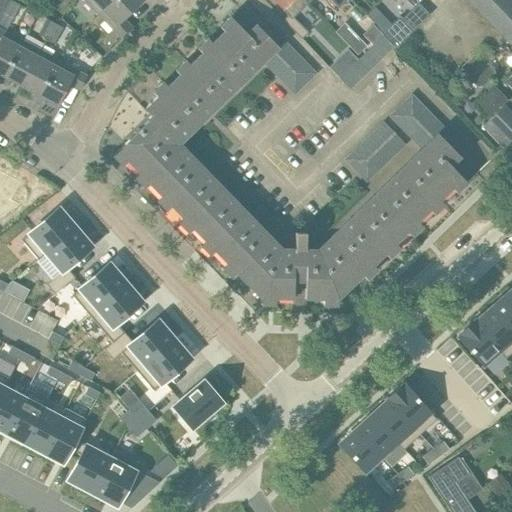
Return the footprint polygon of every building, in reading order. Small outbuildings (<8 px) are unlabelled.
[(83,0),(98,15),(113,0),(83,0)] [(113,0),(98,15),(121,39),(132,28),(124,19),(143,0),(113,0)] [(273,0),(288,15),(283,20),(301,39),(308,32),(293,17),(308,3),(304,0),(273,0)] [(304,0),(308,3),(311,0),(330,0),(338,8),(347,0),(304,0)] [(511,0),(466,0),(511,47),(511,0)] [(375,7),(366,15),(372,21),(381,13),(375,7)] [(239,8),(229,17),(235,23),(245,13),(239,8)] [(245,13),(235,23),(240,28),(250,19),(245,13)] [(414,30),(400,16),(383,33),(397,47),(414,30)] [(152,117),(113,156),(123,166),(128,161),(139,173),(135,178),(145,188),(149,183),(161,196),(156,200),(166,210),(171,206),(183,218),(178,223),(188,233),(193,228),(205,240),(200,245),(210,255),(215,251),(226,263),(222,267),(231,277),(236,273),(260,298),(260,304),(274,305),(275,298),(292,298),(291,305),(306,305),(306,298),(323,299),(323,305),(337,305),(337,299),(362,275),(367,279),(377,270),(372,265),(384,253),(389,258),(399,248),(395,243),(407,231),(411,236),(421,226),(417,221),(429,210),(434,214),(444,204),(439,200),(452,188),(456,193),(466,183),(460,177),(455,172),(449,166),(459,157),(437,134),(437,133),(432,138),(421,149),(317,250),(304,249),(304,243),(305,233),(295,232),(294,249),(281,249),(273,241),(179,144),(263,62),(274,52),(278,48),(277,47),(255,24),(246,34),(240,28),(235,23),(229,17),(220,27),(224,31),(212,43),(207,38),(197,48),(202,53),(190,65),(185,60),(175,70),(179,75),(167,87),(163,82),(152,92),(157,97),(144,109),(152,117)] [(38,34),(46,39),(54,24),(47,19),(38,34)] [(250,19),(240,28),(246,34),(255,24),(250,19)] [(344,22),(335,31),(358,55),(367,46),(344,22)] [(55,24),(54,24),(46,39),(54,43),(63,28),(55,23),(55,24)] [(0,81),(22,41),(0,28),(0,81)] [(383,35),(378,40),(389,51),(393,47),(394,46),(383,35)] [(378,40),(373,45),(384,56),(389,51),(378,40)] [(22,41),(0,81),(0,82),(7,86),(10,80),(21,86),(40,51),(22,41)] [(278,48),(274,52),(279,57),(290,47),(284,41),(277,47),(278,48)] [(373,45),(368,49),(379,61),(384,56),(373,45)] [(290,47),(279,57),(284,62),(295,52),(290,47)] [(480,71),(493,58),(482,47),(460,69),(471,80),(480,71)] [(347,49),(328,67),(339,78),(343,73),(348,68),(353,64),(357,60),(347,49)] [(368,49),(363,54),(374,65),(379,61),(368,49)] [(36,102),(58,60),(40,51),(21,86),(32,92),(28,98),(36,102)] [(274,52),(263,62),(268,67),(279,57),(274,52)] [(295,52),(284,62),(289,68),(300,57),(295,52)] [(359,58),(358,59),(369,70),(370,69),(374,65),(363,54),(359,58)] [(279,57),(268,67),(273,73),(284,62),(279,57)] [(300,57),(289,68),(294,73),(300,68),(305,63),(300,57)] [(357,60),(353,64),(364,75),(369,70),(358,59),(357,60)] [(87,76),(58,60),(36,102),(43,105),(46,100),(57,106),(69,84),(80,90),(87,76)] [(284,62),(273,73),(278,78),(289,68),(284,62)] [(305,63),(300,68),(310,79),(315,73),(305,63)] [(353,64),(348,68),(359,80),(364,75),(353,64)] [(289,68),(278,78),(284,84),(289,78),(294,73),(289,68)] [(300,68),(294,73),(305,84),(310,79),(300,68)] [(348,68),(343,73),(355,85),(359,80),(348,68)] [(502,148),(511,137),(511,104),(508,100),(480,71),(471,80),(478,87),(481,86),(485,93),(475,103),(489,118),(480,126),(502,148)] [(294,73),(289,78),(299,89),(305,84),(294,73)] [(343,73),(339,78),(350,89),(355,85),(343,73)] [(289,78),(284,84),(294,94),(299,89),(289,78)] [(411,95),(400,105),(405,111),(417,100),(411,95)] [(417,100),(405,111),(411,116),(422,105),(417,100)] [(400,105),(389,116),(394,121),(405,111),(400,105)] [(422,105),(411,116),(416,122),(427,111),(422,105)] [(405,111),(394,121),(400,127),(411,116),(405,111)] [(427,111),(416,122),(421,127),(433,116),(427,111)] [(411,116),(400,127),(405,132),(416,122),(411,116)] [(433,116),(421,127),(427,133),(438,122),(433,116)] [(383,122),(372,133),(377,138),(388,127),(383,122)] [(416,122),(405,132),(410,138),(421,127),(416,122)] [(438,122),(427,133),(432,138),(437,133),(437,134),(444,128),(438,122)] [(388,127),(377,138),(383,144),(394,133),(388,127)] [(421,127),(410,138),(416,143),(427,133),(421,127)] [(372,133),(366,138),(377,149),(383,144),(377,138),(372,133)] [(394,133),(383,144),(388,150),(399,139),(394,133)] [(427,133),(416,143),(421,149),(432,138),(427,133)] [(366,138),(361,143),(372,155),(377,149),(366,138)] [(399,139),(388,150),(393,155),(405,144),(399,139)] [(361,143),(355,149),(366,160),(372,155),(361,143)] [(383,144),(377,149),(388,160),(393,155),(388,150),(383,144)] [(355,149),(350,154),(361,165),(366,160),(355,149)] [(377,149),(372,155),(383,166),(388,160),(377,149)] [(350,154),(344,159),(355,170),(361,165),(350,154)] [(372,155),(366,160),(377,171),(383,166),(372,155)] [(459,157),(449,166),(455,172),(465,162),(459,157)] [(366,160),(361,165),(372,176),(377,171),(366,160)] [(465,162),(455,172),(460,177),(470,168),(465,162)] [(361,165),(355,170),(366,182),(372,176),(361,165)] [(470,168),(460,177),(466,183),(476,173),(470,168)] [(0,223),(24,206),(15,201),(25,184),(10,176),(10,177),(3,173),(4,172),(0,169),(0,223)] [(58,208),(21,240),(25,245),(37,259),(75,227),(58,208)] [(38,260),(36,262),(51,280),(46,285),(54,294),(74,277),(66,268),(91,246),(75,227),(37,259),(38,260)] [(109,263),(71,295),(88,314),(125,282),(109,263)] [(125,282),(88,314),(112,342),(124,332),(116,324),(142,302),(125,282)] [(511,300),(506,294),(490,308),(511,332),(511,300)] [(474,320),(473,321),(506,358),(511,352),(511,332),(490,308),(475,321),(474,320)] [(112,343),(104,350),(112,359),(120,352),(136,371),(174,339),(157,320),(132,342),(124,332),(112,342),(112,343)] [(459,335),(457,337),(483,365),(499,351),(505,358),(506,358),(473,321),(458,334),(459,335)] [(52,331),(48,339),(59,345),(63,337),(52,331)] [(174,339),(136,371),(153,391),(160,384),(190,358),(174,339)] [(11,346),(7,353),(18,359),(22,352),(11,346)] [(22,352),(18,359),(30,365),(34,358),(22,352)] [(71,361),(67,369),(79,375),(83,367),(71,361)] [(49,366),(45,374),(56,380),(60,372),(49,366)] [(83,367),(79,375),(90,381),(94,373),(83,367)] [(60,372),(56,380),(68,386),(72,378),(60,372)] [(0,374),(0,393),(8,379),(0,374)] [(27,389),(4,432),(23,443),(46,399),(52,388),(33,378),(27,389)] [(8,379),(0,393),(0,430),(4,432),(27,389),(26,388),(22,397),(4,387),(9,379),(8,379)] [(204,379),(173,405),(192,427),(222,401),(204,379)] [(401,385),(387,398),(420,434),(436,419),(404,384),(402,386),(401,385)] [(88,386),(84,394),(95,400),(99,393),(88,386)] [(386,400),(371,414),(403,449),(418,436),(420,434),(387,398),(386,399),(386,400)] [(46,399),(23,443),(42,453),(65,409),(64,408),(60,417),(43,408),(47,399),(46,399)] [(142,404),(132,413),(137,419),(147,411),(142,404)] [(65,409),(42,453),(62,463),(85,420),(65,409)] [(129,410),(119,418),(127,428),(137,419),(132,413),(129,410)] [(147,411),(137,419),(146,429),(156,421),(147,411)] [(370,415),(355,429),(381,457),(395,444),(396,443),(403,450),(403,449),(371,414),(370,415)] [(137,419),(127,428),(136,438),(146,429),(137,419)] [(354,430),(338,444),(364,472),(379,458),(381,457),(355,429),(354,430)] [(80,455),(67,480),(92,493),(110,458),(79,441),(74,451),(80,455)] [(443,441),(432,449),(438,457),(448,449),(443,441)] [(432,449),(422,456),(427,464),(438,457),(432,449)] [(110,458),(92,493),(116,506),(128,484),(147,494),(159,483),(135,470),(139,463),(115,450),(110,458)] [(474,511),(455,482),(468,474),(457,457),(427,477),(450,511),(474,511)] [(407,466),(397,474),(402,482),(413,475),(413,474),(407,466)] [(511,488),(500,473),(487,484),(504,507),(511,500),(511,488)] [(397,474),(386,481),(392,489),(402,482),(397,474)]
